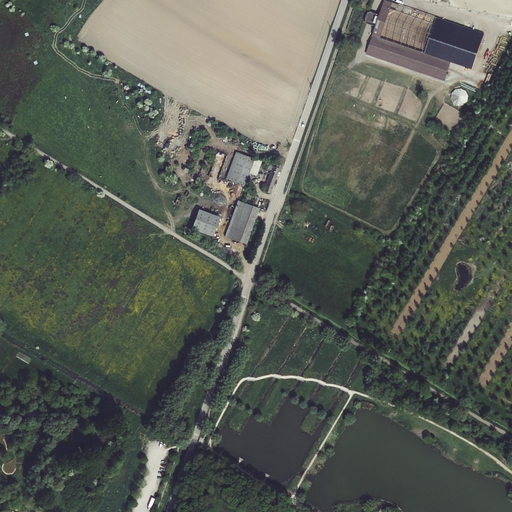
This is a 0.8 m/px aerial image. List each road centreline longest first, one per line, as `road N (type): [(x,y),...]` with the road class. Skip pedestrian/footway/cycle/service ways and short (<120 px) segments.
road 1 (track): [(511,444),(0,129)]
road 2 (tertiary): [(168,511),(344,0)]
